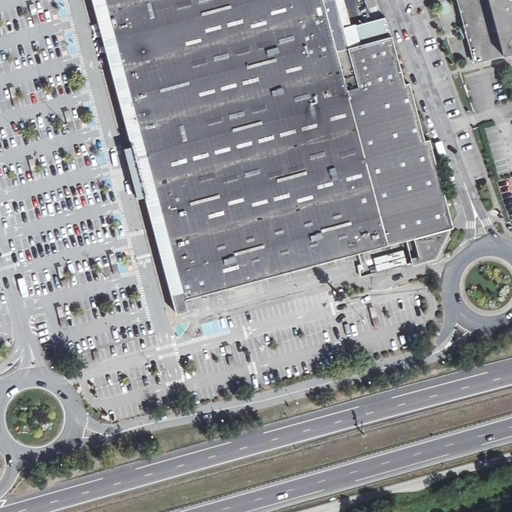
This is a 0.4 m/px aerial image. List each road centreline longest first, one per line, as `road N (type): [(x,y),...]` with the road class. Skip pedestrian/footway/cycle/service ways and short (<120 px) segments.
road 1 (motorway): [(511,374),(17,511)]
road 2 (tertiary): [(73,427),(111,432),(357,374),(435,351),(468,318)]
road 3 (motorway): [(216,511),(511,427)]
road 4 (tertiary): [(483,244),(398,0)]
road 5 (unclassified): [(317,511),(511,457)]
